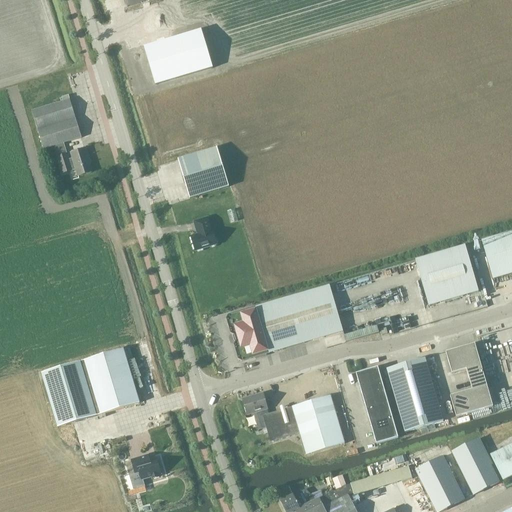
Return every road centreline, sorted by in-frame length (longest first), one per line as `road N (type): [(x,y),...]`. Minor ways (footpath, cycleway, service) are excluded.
road 1 (tertiary): [(201,394),(82,0)]
road 2 (unclassified): [(201,394),(511,312)]
road 3 (tertiary): [(242,511),(201,394)]
